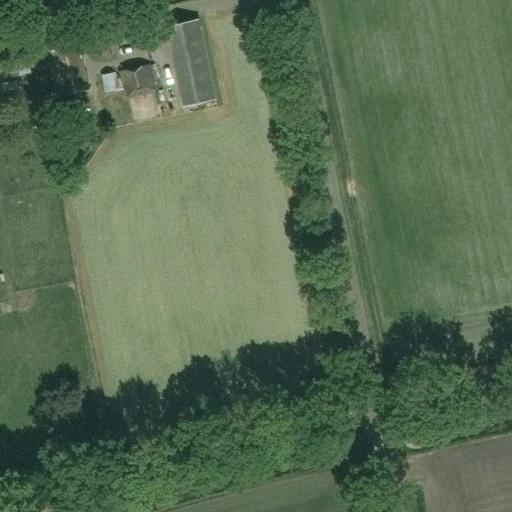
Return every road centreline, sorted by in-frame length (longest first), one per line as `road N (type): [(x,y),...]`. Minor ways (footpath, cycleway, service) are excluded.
road 1 (unclassified): [(380,410),(295,0)]
road 2 (unclassified): [(28,511),(380,410)]
road 3 (unclassified): [(380,410),(511,383)]
